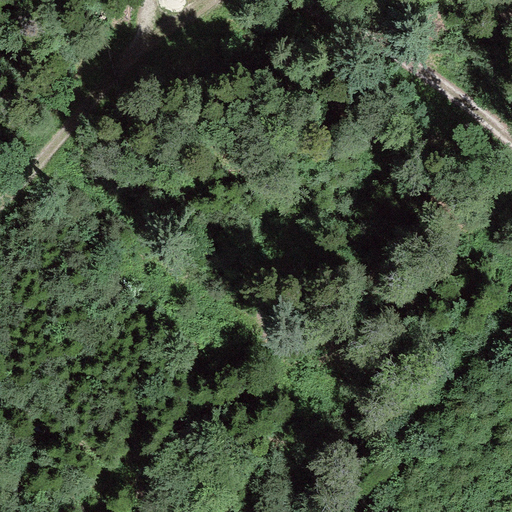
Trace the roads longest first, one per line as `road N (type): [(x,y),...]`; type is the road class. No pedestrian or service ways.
road 1 (track): [(0,201),(151,36),(209,0)]
road 2 (track): [(511,143),(374,41),(296,0)]
